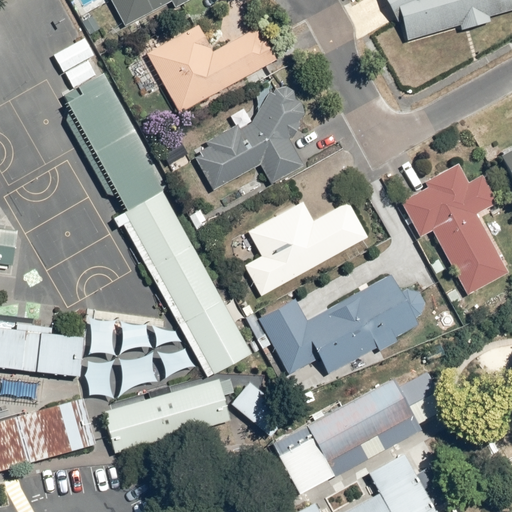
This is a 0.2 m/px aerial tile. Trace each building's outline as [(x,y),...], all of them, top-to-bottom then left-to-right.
[(110,0),(125,28),(172,3),(176,10),(192,0),(110,0)] [(511,0),(385,0),(409,42),(511,12),(511,0)] [(213,53),(198,26),(146,54),(179,115),(276,62),(257,30),(213,53)] [(238,349),(86,79),(45,102),(197,372),(238,349)] [(202,156),(195,159),(214,192),(261,166),(271,185),(304,168),(291,142),(301,125),(299,124),(305,115),(302,105),(271,92),(252,124),(200,153),(202,156)] [(511,151),(501,158),(511,176),(511,151)] [(433,231),(467,297),(509,274),(477,216),(497,205),(482,177),(469,184),(459,166),(426,184),(429,189),(402,204),(421,238),(433,231)] [(314,222),(304,203),(249,233),(263,258),(244,267),(262,297),(369,239),(349,203),(314,222)] [(308,322),(296,300),(259,320),(289,376),(320,360),(329,375),(419,326),(415,320),(422,316),(425,304),(419,293),(407,290),(402,294),(391,275),(308,322)] [(64,338),(0,330),(0,367),(60,374),(64,338)] [(200,378),(93,411),(104,446),(211,414),(200,378)] [(397,380),(308,427),(272,446),(299,496),(341,474),(333,460),(416,415),(397,380)] [(288,415),(249,382),(230,403),(270,437),(288,415)] [(62,399),(0,414),(0,461),(74,443),(62,399)] [(445,511),(407,446),(363,471),(378,497),(352,511),(319,511),(312,499),(289,511),(445,511)]
